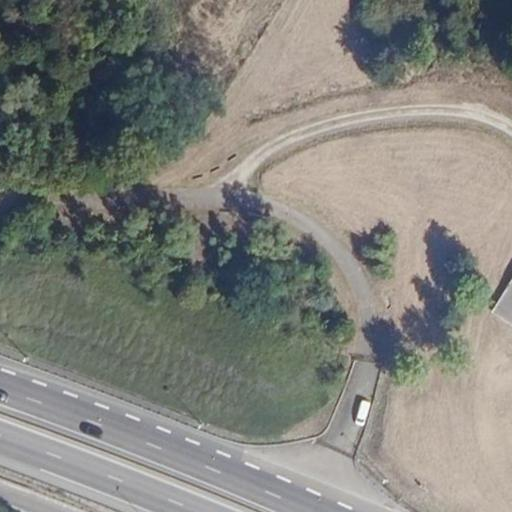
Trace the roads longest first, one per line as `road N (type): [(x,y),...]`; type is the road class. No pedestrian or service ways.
road 1 (motorway): [(304,511),(0,391)]
road 2 (track): [(220,200),(274,147),(365,118),(485,111),(511,125)]
road 3 (motorway): [(0,440),(184,511)]
